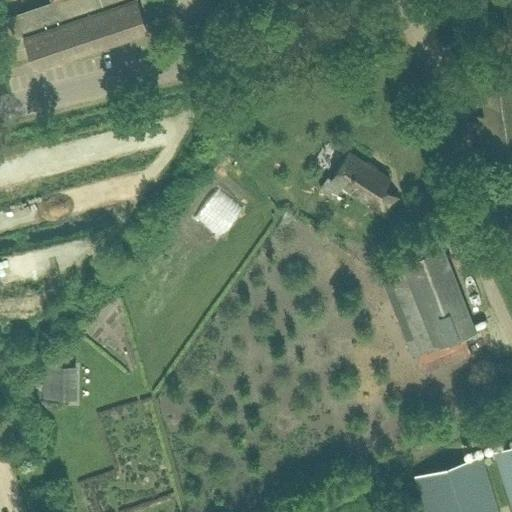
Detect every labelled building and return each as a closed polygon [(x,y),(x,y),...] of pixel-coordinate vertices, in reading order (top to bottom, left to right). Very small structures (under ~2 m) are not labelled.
[(49,0),(7,14),(16,43),(25,40),(33,62),(54,55),(145,25),(141,12),(136,0),(49,0)] [(511,68),(470,74),(473,102),(486,100),(487,113),(474,115),(478,153),(511,149),(511,68)] [(384,214),(396,195),(384,186),(390,176),(349,150),(332,177),(370,202),(369,204),(384,214)] [(440,244),(399,260),(377,269),(410,354),(474,329),(440,244)] [(338,284),(339,308),(362,307),(361,283),(338,284)] [(499,341),(488,345),(496,366),(507,361),(499,341)] [(43,396),(67,397),(68,364),(44,364),(43,396)] [(462,444),(489,437),(487,429),(459,435),(462,444)] [(511,508),(511,442),(492,449),(511,508)] [(495,511),(478,454),(415,473),(426,511),(495,511)]
